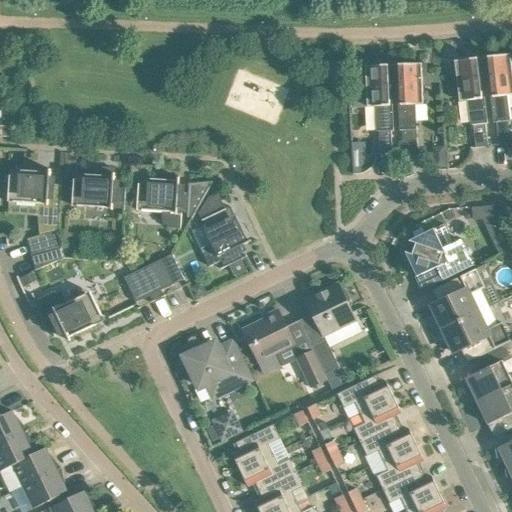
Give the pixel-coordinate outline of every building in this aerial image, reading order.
[(511,53),(489,56),(489,60),(493,96),(491,96),(494,122),(496,122),(499,145),(511,143),(509,121),(511,120),(508,95),(511,94),(511,53)] [(483,97),(478,61),(478,58),(451,61),(453,75),(457,75),(460,101),(468,100),(471,125),(473,125),(476,148),(489,146),(486,123),(488,123),(485,97),(483,97)] [(399,64),(399,68),(401,104),(399,104),(400,130),(402,130),(403,153),(418,152),(416,104),(424,104),(423,77),(427,77),(426,63),(399,64)] [(393,104),(390,104),(389,65),(361,66),(362,80),(366,80),(367,92),(354,92),(355,107),(376,106),(377,131),(379,131),(380,154),(393,153),(392,131),(394,131),(393,104)] [(0,137),(10,138),(10,126),(0,124),(0,137)] [(435,151),(436,164),(447,163),(446,150),(435,151)] [(362,163),(353,164),(354,173),(363,172),(362,163)] [(114,188),(115,169),(91,167),(91,175),(75,174),(73,206),(124,209),(123,213),(125,213),(127,184),(125,184),(125,189),(114,188)] [(60,217),(61,200),(62,180),(61,180),(61,185),(50,184),(51,169),(50,169),(50,172),(10,170),(8,202),(14,202),(37,204),(40,235),(28,239),(32,255),(62,248),(57,231),(60,217)] [(179,192),(180,177),(178,177),(178,180),(139,178),(137,210),(163,211),(164,225),(168,225),(168,228),(181,229),(182,213),(188,213),(188,217),(189,217),(189,214),(195,214),(213,182),(213,181),(189,184),(189,185),(189,193),(179,192)] [(211,196),(199,214),(202,220),(213,243),(205,249),(207,253),(204,254),(210,267),(222,261),(225,266),(221,268),(221,269),(247,257),(247,255),(243,257),(238,248),(251,241),(251,240),(248,241),(231,206),(226,209),(218,193),(211,196)] [(507,221),(511,213),(511,202),(498,204),(503,219),(507,221)] [(484,217),(489,227),(501,221),(493,204),(474,206),(475,218),(484,217)] [(474,265),(462,240),(455,244),(445,224),(410,241),(407,240),(403,251),(406,252),(418,277),(438,267),(444,280),(474,265)] [(36,270),(55,262),(64,258),(62,248),(32,255),(36,270)] [(185,279),(176,261),(173,254),(162,260),(174,285),(185,279)] [(163,290),(174,285),(162,260),(151,265),(163,290)] [(137,302),(163,290),(151,265),(125,277),(137,302)] [(441,330),(488,307),(480,290),(485,288),(476,269),(433,290),(439,301),(431,305),(439,321),(437,322),(437,323),(438,323),(441,330)] [(37,281),(34,272),(20,278),(23,287),(37,281)] [(208,293),(203,282),(191,288),(197,299),(208,293)] [(339,283),(306,299),(312,313),(315,317),(323,335),(339,328),(357,319),(349,304),(351,300),(346,290),(342,289),(339,283)] [(104,321),(96,303),(90,292),(67,303),(60,292),(56,294),(55,291),(36,300),(33,293),(31,294),(34,299),(36,304),(39,309),(41,314),(45,320),(48,325),(50,329),(55,336),(56,336),(54,332),(63,328),(70,341),(71,340),(69,338),(104,321)] [(468,362),(480,356),(505,344),(511,341),(502,322),(497,325),(488,307),(441,330),(445,337),(444,337),(444,338),(447,337),(455,353),(462,350),(468,362)] [(295,344),(287,327),(278,309),(273,312),(274,315),(248,327),(255,342),(250,344),(259,362),(258,362),(265,375),(283,366),(276,353),(295,344)] [(312,347),(313,350),(325,375),(339,368),(327,339),(312,347)] [(232,343),(219,349),(216,343),(186,357),(200,387),(208,384),(214,397),(250,380),(232,343)] [(478,401),(511,384),(511,373),(510,375),(503,362),(511,358),(505,344),(480,356),(486,369),(467,378),(478,401)] [(328,380),(325,375),(313,350),(296,359),(311,388),(328,380)] [(360,413),(394,397),(386,381),(379,384),(375,376),(337,394),(344,409),(356,403),(360,413)] [(511,384),(478,401),(489,425),(511,414),(511,384)] [(360,442),(398,424),(394,416),(402,412),(394,397),(360,413),(365,423),(354,429),(360,442)] [(316,404),(309,408),(314,419),(322,415),(316,404)] [(0,444),(24,433),(20,426),(23,425),(15,415),(13,411),(4,415),(0,406),(0,444)] [(309,422),(303,410),(295,414),(301,426),(309,422)] [(224,436),(239,429),(232,415),(217,422),(224,436)] [(241,470),(274,454),(270,444),(281,439),(274,424),(236,443),(240,451),(233,455),(241,470)] [(383,461),(417,444),(409,428),(402,432),(398,424),(360,442),(367,457),(379,451),(383,461)] [(13,465),(34,454),(32,450),(30,439),(27,440),(24,433),(0,444),(0,470),(1,471),(13,465)] [(331,456),(340,452),(334,440),(326,444),(331,456)] [(509,467),(511,465),(511,442),(497,450),(497,449),(495,449),(497,459),(505,457),(509,467)] [(383,490),(421,472),(417,463),(424,460),(417,444),(383,461),(388,471),(377,477),(383,490)] [(318,462),(326,458),(321,447),(313,451),(318,462)] [(23,486),(57,470),(54,463),(57,462),(49,452),(46,448),(34,454),(13,465),(23,486)] [(340,452),(331,456),(336,467),(345,463),(340,452)] [(259,491),(297,473),(291,459),(279,464),(274,454),(241,470),(248,486),(255,483),(259,491)] [(326,458),(318,462),(324,474),(332,470),(326,458)] [(34,509),(50,501),(68,492),(66,488),(63,476),(60,477),(57,470),(23,486),(34,509)] [(406,508),(440,492),(432,476),(425,480),(421,472),(383,490),(391,505),(402,499),(406,508)] [(260,511),(276,511),(297,502),(293,493),(304,487),(297,473),(259,491),(263,499),(256,502),(260,511)] [(354,504),(363,500),(358,488),(349,492),(354,504)] [(52,511),(94,511),(92,506),(95,505),(87,495),(84,491),(51,507),(52,511)] [(440,511),(447,508),(440,492),(406,508),(408,511),(440,511)] [(341,510),(349,506),(344,495),(336,499),(341,510)] [(363,500),(354,504),(358,511),(365,511),(368,510),(363,500)] [(315,511),(314,507),(303,511),(302,511),(297,502),(276,511),(315,511)]
